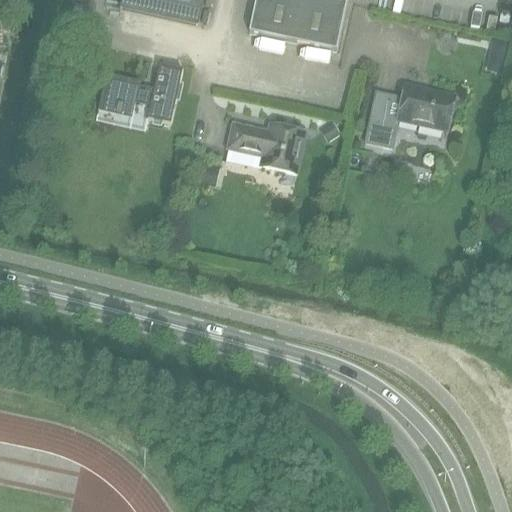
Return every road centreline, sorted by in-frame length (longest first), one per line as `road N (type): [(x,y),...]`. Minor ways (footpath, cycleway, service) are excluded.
road 1 (primary): [(294,359),(0,284)]
road 2 (primary): [(468,511),(448,461),(404,407),(357,374),(294,359)]
road 3 (primary): [(294,359),(388,423),(442,511)]
road 4 (unclassified): [(209,54),(92,32),(100,0)]
road 5 (unclassified): [(331,85),(209,54)]
